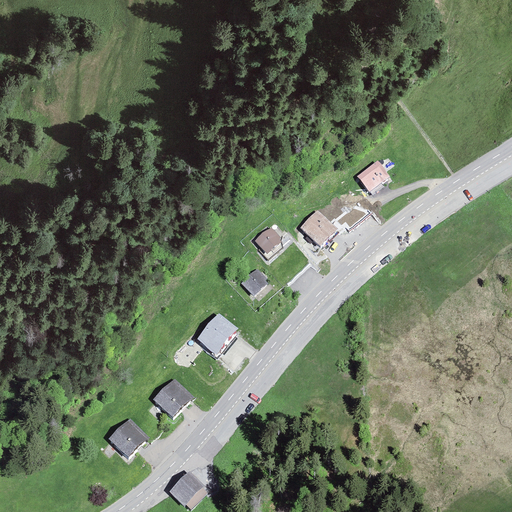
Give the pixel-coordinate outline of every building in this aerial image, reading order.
[(390,179),(377,161),(357,177),(371,194),(390,179)] [(320,216),(304,233),(321,249),(337,233),(320,216)] [(270,229),(256,240),(268,255),(282,243),(270,229)] [(268,279),(258,269),(242,285),(255,299),(269,285),(266,281),(268,279)] [(238,332),(221,319),(202,343),(218,356),(238,332)] [(173,385),(155,402),(173,421),(191,403),(173,385)] [(128,426),(111,443),(129,461),(146,443),(128,426)] [(190,474),(171,493),(185,508),(204,489),(190,474)]
